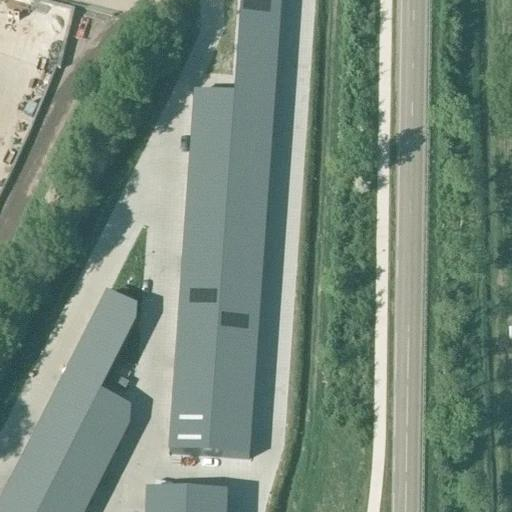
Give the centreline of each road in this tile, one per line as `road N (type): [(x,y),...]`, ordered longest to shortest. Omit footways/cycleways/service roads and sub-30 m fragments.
road 1 (tertiary): [(404,511),(412,0)]
road 2 (unknown): [(128,3),(45,119),(0,222)]
